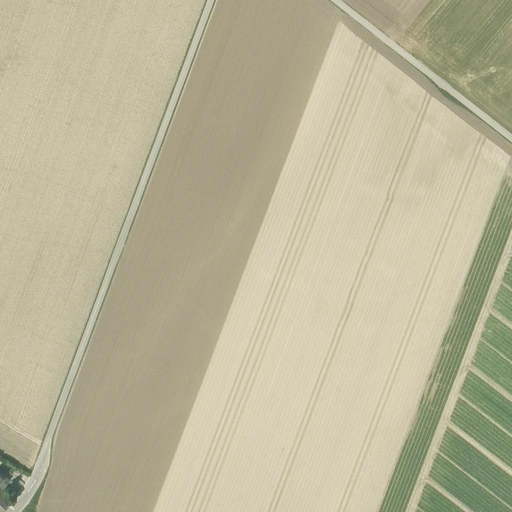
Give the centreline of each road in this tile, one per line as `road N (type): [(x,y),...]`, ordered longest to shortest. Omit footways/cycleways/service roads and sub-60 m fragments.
road 1 (unclassified): [(210,0),(42,464),(12,511)]
road 2 (track): [(511,139),(333,0)]
